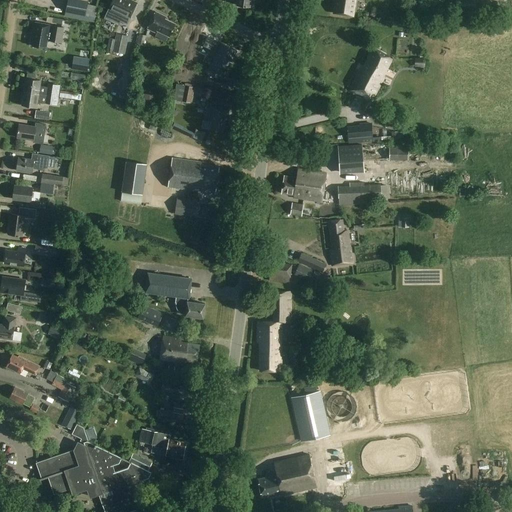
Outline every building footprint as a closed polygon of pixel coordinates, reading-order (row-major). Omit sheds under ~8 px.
[(88,3),(74,0),(67,0),(65,17),(85,21),(88,3)] [(112,0),(109,7),(122,13),(121,16),(129,19),(137,3),(131,0),(112,0)] [(335,0),(334,13),(353,16),(355,0),(335,0)] [(166,17),(155,12),(147,29),(156,33),(157,30),(170,37),(176,24),(165,19),(166,17)] [(51,19),(41,17),(40,24),(34,23),(32,34),(34,34),(32,46),(46,48),(47,40),(61,42),(63,27),(50,25),(51,19)] [(109,39),(107,50),(113,51),(125,54),(128,36),(116,33),(115,40),(109,39)] [(146,36),(140,34),(137,44),(144,46),(146,36)] [(237,52),(220,44),(216,52),(218,53),(212,66),(224,72),(229,61),(231,62),(237,52)] [(392,59),(373,49),(362,71),(359,71),(349,92),(372,101),(384,77),(383,76),(392,59)] [(24,92),(43,95),(44,93),(39,92),(41,80),(35,80),(36,75),(35,74),(29,73),(28,74),(27,78),(26,78),(24,92)] [(85,75),(71,74),(70,78),(79,79),(78,88),(83,89),(85,75)] [(195,87),(176,84),(174,100),(192,103),(195,87)] [(48,90),(47,96),(58,98),(59,91),(48,90)] [(43,97),(43,95),(24,92),(22,106),(37,108),(38,96),(43,97)] [(148,96),(147,110),(155,111),(156,96),(148,96)] [(229,109),(211,106),(209,121),(211,122),(210,130),(224,132),(225,120),(228,120),(229,109)] [(50,113),(36,111),(35,119),(49,122),(50,113)] [(45,125),(36,123),(35,127),(19,124),(17,138),(33,140),(33,142),(43,143),(45,125)] [(373,141),(372,123),(360,124),(360,126),(347,127),(349,143),(373,141)] [(401,131),(394,132),(394,140),(402,139),(401,131)] [(53,147),(40,145),(39,154),(52,155),(53,147)] [(364,166),(362,145),(338,147),(340,168),(364,166)] [(32,153),(31,160),(18,158),(16,171),(32,173),(33,169),(38,170),(47,168),(49,156),(32,153)] [(393,166),(403,166),(403,162),(410,162),(410,154),(393,155),(393,166)] [(205,163),(172,158),(168,187),(188,190),(187,200),(177,198),(175,214),(195,217),(198,191),(206,192),(206,190),(215,191),(219,168),(209,166),(205,163)] [(147,165),(126,162),(122,192),(143,195),(147,165)] [(326,174),(298,170),(297,178),(285,176),(282,193),(294,195),(293,198),(322,202),(326,174)] [(41,183),(54,185),(54,184),(68,186),(69,177),(42,174),(41,183)] [(53,195),(54,185),(41,183),(40,193),(53,195)] [(382,204),(381,184),(338,186),(339,206),(382,204)] [(13,199),(28,201),(27,206),(40,208),(41,202),(31,201),(33,188),(14,186),(13,199)] [(303,204),(292,203),(291,216),(302,217),(303,204)] [(36,210),(20,207),(19,215),(11,214),(8,235),(22,237),(24,218),(35,219),(36,210)] [(400,228),(411,228),(412,218),(400,218),(400,228)] [(344,231),(342,220),(329,222),(332,249),(330,250),(333,265),(352,263),(348,231),(344,231)] [(70,238),(57,236),(56,244),(69,245),(70,238)] [(51,247),(36,246),(35,253),(50,254),(51,247)] [(26,249),(18,248),(18,252),(6,251),(5,263),(24,266),(26,249)] [(302,254),(298,263),(323,273),(327,264),(302,254)] [(291,264),(272,262),(270,281),(289,283),(291,264)] [(313,270),(299,265),(295,275),(309,280),(313,270)] [(191,279),(148,274),(146,292),(175,296),(175,301),(175,305),(176,309),(177,311),(178,313),(180,314),(181,315),(182,315),(203,318),(205,304),(187,301),(188,297),(188,298),(191,279)] [(26,280),(2,277),(0,292),(21,295),(21,300),(40,302),(41,294),(24,292),(26,280)] [(291,292),(274,292),(274,322),(258,322),(258,342),(262,342),(262,370),(281,370),(281,321),(291,321),(291,292)] [(22,307),(8,303),(6,310),(20,314),(22,307)] [(162,313),(142,305),(137,319),(157,327),(162,313)] [(16,318),(5,316),(3,325),(0,324),(0,337),(12,340),(12,339),(21,341),(22,333),(13,331),(14,327),(15,328),(16,318)] [(181,340),(164,337),(161,359),(185,363),(185,362),(197,363),(199,345),(181,342),(181,340)] [(299,365),(299,347),(290,347),(290,365),(299,365)] [(146,355),(133,349),(129,361),(142,366),(146,355)] [(18,357),(12,354),(6,367),(20,374),(23,369),(35,375),(40,366),(19,356),(18,357)] [(155,376),(140,367),(135,376),(150,384),(155,376)] [(68,381),(57,375),(54,382),(63,387),(58,397),(73,405),(80,392),(75,390),(76,387),(67,383),(68,381)] [(179,385),(163,382),(161,390),(177,394),(179,385)] [(28,394),(14,387),(10,397),(31,407),(35,397),(28,394)] [(54,399),(40,392),(37,399),(50,406),(54,399)] [(331,435),(321,392),(292,398),(301,441),(331,435)] [(192,405),(175,403),(173,412),(160,410),(159,418),(172,420),(189,422),(192,405)] [(41,407),(33,404),(30,411),(38,414),(41,407)] [(84,427),(77,424),(72,434),(82,438),(75,449),(74,449),(74,450),(37,463),(42,478),(40,479),(40,480),(49,477),(54,494),(72,488),(73,493),(88,487),(98,484),(105,504),(102,505),(104,511),(129,511),(142,508),(135,487),(138,482),(149,478),(152,472),(150,471),(97,445),(96,444),(95,444),(89,441),(84,427)] [(158,432),(142,429),(139,442),(155,445),(155,444),(162,445),(161,448),(167,449),(166,455),(183,458),(186,444),(170,440),(171,435),(158,432)] [(342,440),(325,444),(327,451),(344,447),(342,440)] [(327,452),(330,467),(344,464),(341,449),(327,452)] [(317,487),(309,454),(274,462),(277,475),(259,480),(263,497),(273,494),(273,496),(281,494),(282,495),(317,487)] [(140,457),(136,464),(149,470),(152,463),(140,457)]
